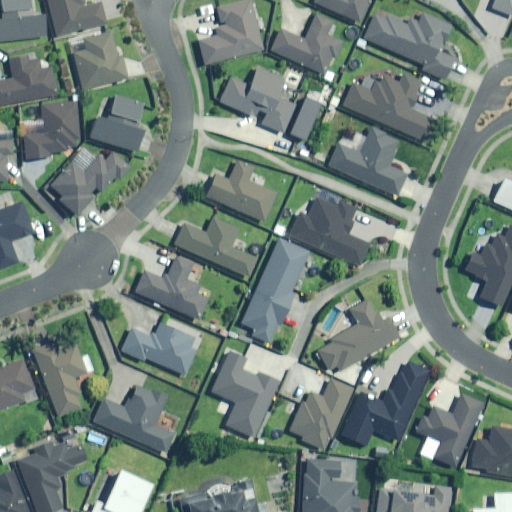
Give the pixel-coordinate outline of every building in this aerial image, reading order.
[(33,16),(31,0),(0,0),(3,16),(0,16),(0,41),(45,37),(42,15),(33,16)] [(87,6),(85,0),(47,0),(56,37),(106,25),(101,3),(87,6)] [(264,49),(250,0),(248,0),(216,8),(221,27),(215,28),(217,36),(198,41),(204,65),(264,49)] [(370,0),(315,0),(314,3),(360,23),(370,0)] [(511,0),(494,0),(491,8),(511,16),(511,0)] [(450,25),(423,13),(419,22),(409,18),(406,25),(376,12),(364,39),(423,65),(421,70),(445,80),(455,58),(439,50),(450,25)] [(333,20),(316,13),(304,40),(280,30),(270,51),(323,75),(331,57),(335,59),(343,42),(327,35),(333,20)] [(118,58),(111,32),(82,40),(85,51),(73,54),(82,90),(128,78),(122,57),(118,58)] [(27,61),(27,56),(8,60),(12,79),(0,81),(0,105),(57,94),(52,68),(41,70),(39,59),(27,61)] [(425,81),(389,65),(380,84),(373,81),(369,90),(352,82),(342,105),(428,144),(439,118),(444,120),(453,100),(438,93),(434,102),(419,95),(425,81)] [(286,80),(257,68),(250,86),(230,77),(219,103),(254,118),(257,111),(265,114),(261,124),(285,134),(298,103),(280,95),(286,80)] [(115,98),(108,120),(97,116),(90,139),(137,154),(144,131),(136,129),(143,106),(115,98)] [(78,145),(76,103),(41,105),(42,125),(23,127),(25,159),(49,158),(48,153),(65,152),(64,146),(78,145)] [(399,139),(371,128),(360,154),(338,145),(328,167),(397,196),(406,174),(387,166),(399,139)] [(0,133),(0,181),(7,182),(6,156),(13,155),(11,133),(0,133)] [(131,167),(114,152),(105,162),(99,156),(84,173),(73,163),(51,187),(63,197),(59,201),(77,216),(92,199),(88,195),(95,187),(102,193),(116,176),(120,180),(131,167)] [(252,169),(236,162),(228,179),(216,174),(206,197),(264,223),(277,194),(247,181),(252,169)] [(511,181),(505,178),(494,200),(511,209),(511,181)] [(336,208),(316,199),(308,217),(299,213),(289,236),(358,267),(368,245),(346,235),(352,223),(349,222),(355,208),(339,201),(336,208)] [(0,210),(0,270),(19,264),(11,243),(34,234),(22,202),(0,210)] [(238,230),(213,218),(206,233),(184,223),(174,245),(246,277),(255,258),(243,253),(247,244),(234,238),(238,230)] [(511,279),(511,226),(510,226),(505,238),(497,235),(492,246),(487,244),(481,257),(473,253),(465,271),(486,280),(478,297),(500,307),(511,279)] [(279,239),(255,293),(248,290),(245,297),(252,300),(241,324),(253,329),(250,335),(269,343),(278,323),(281,324),(294,293),(291,291),(308,253),(279,239)] [(192,264),(175,256),(164,280),(144,271),(135,292),(196,319),(206,298),(195,294),(198,286),(185,280),(192,264)] [(337,367),(341,373),(400,337),(388,317),(381,321),(368,299),(348,312),(356,325),(316,350),(329,372),(337,367)] [(194,338),(160,324),(154,339),(131,329),(122,351),(144,361),(145,358),(185,376),(196,352),(189,349),(194,338)] [(61,350),(58,342),(34,351),(59,417),(85,407),(74,378),(87,373),(76,345),(61,350)] [(246,358),(229,351),(211,393),(236,403),(226,426),(253,438),(278,381),(257,372),(255,376),(241,370),(246,358)] [(0,410),(37,398),(24,361),(2,369),(0,363),(0,410)] [(428,371),(405,361),(391,391),(386,389),(380,403),(360,394),(341,436),(364,446),(372,430),(396,441),(428,371)] [(352,389),(331,379),(322,398),(308,391),(289,431),(302,437),(300,440),(324,451),(352,389)] [(166,398),(135,385),(125,409),(102,399),(92,422),(165,454),(173,434),(154,426),(166,398)] [(422,420),(419,419),(413,433),(424,438),(417,453),(455,469),(483,403),(460,394),(451,414),(432,406),(430,411),(427,409),(422,420)] [(475,440),(470,469),(485,471),(484,475),(511,480),(511,430),(490,426),(487,442),(475,440)] [(53,449),(51,443),(34,450),(36,455),(18,462),(37,511),(54,511),(62,509),(55,491),(62,489),(56,475),(87,463),(80,446),(67,451),(64,444),(53,449)] [(300,511),(357,511),(358,497),(353,497),(353,484),(338,483),(340,463),(307,460),(306,477),(303,477),(300,511)] [(140,511),(153,485),(120,471),(105,505),(96,502),(91,511),(140,511)] [(29,511),(16,472),(0,477),(0,511),(29,511)] [(206,494),(178,500),(180,511),(264,511),(264,507),(254,509),(248,482),(228,486),(229,492),(207,498),(206,494)] [(447,511),(450,488),(416,484),(415,493),(379,489),(376,511),(447,511)] [(511,511),(511,493),(493,494),(494,509),(471,510),(471,511),(511,511)]
